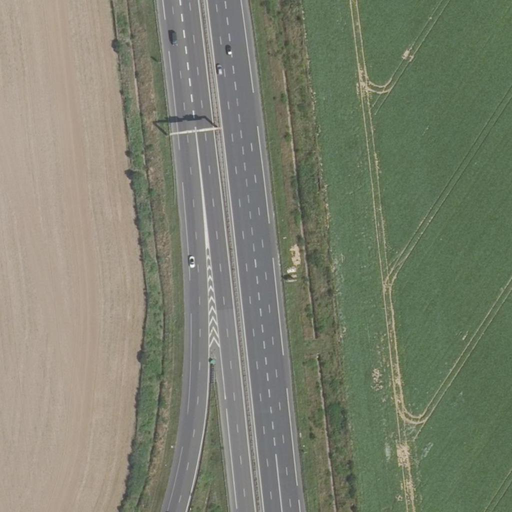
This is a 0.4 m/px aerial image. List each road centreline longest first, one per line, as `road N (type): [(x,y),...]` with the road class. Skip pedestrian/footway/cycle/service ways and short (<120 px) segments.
road 1 (motorway): [(282,511),(223,0)]
road 2 (motorway): [(195,131),(244,511)]
road 3 (motorway): [(195,131),(198,377),(175,511)]
road 4 (motorway): [(179,0),(195,131)]
